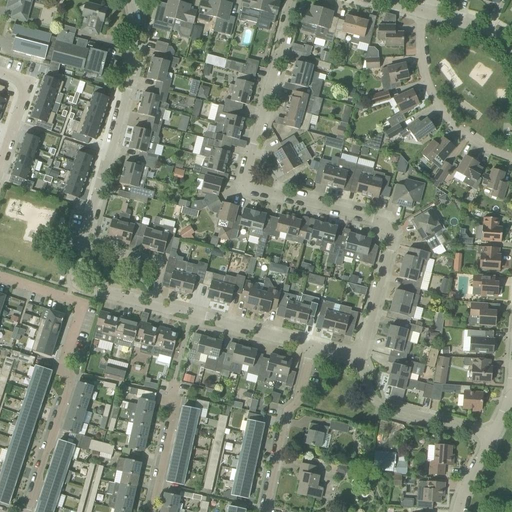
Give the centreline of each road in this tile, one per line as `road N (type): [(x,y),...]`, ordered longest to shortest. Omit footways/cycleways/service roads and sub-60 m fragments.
road 1 (residential): [(311,343),(75,279),(136,40),(128,0)]
road 2 (residential): [(360,356),(392,240),(381,222),(246,179),(292,0)]
road 3 (residential): [(28,511),(81,304),(0,278)]
road 4 (residential): [(511,158),(466,139),(441,112),(420,70),(418,6)]
road 5 (residential): [(263,511),(311,343)]
road 6 (residential): [(491,435),(376,401),(360,356)]
road 7 (residential): [(151,511),(173,381)]
